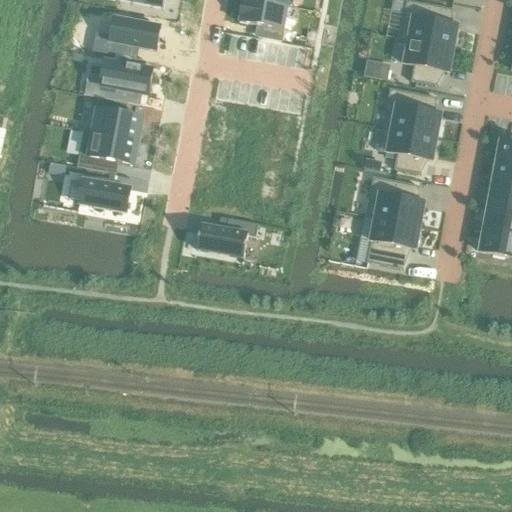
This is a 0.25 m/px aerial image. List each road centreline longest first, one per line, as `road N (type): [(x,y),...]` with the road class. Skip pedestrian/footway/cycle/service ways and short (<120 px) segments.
road 1 (residential): [(492,0),(440,278)]
road 2 (residential): [(216,0),(178,219)]
